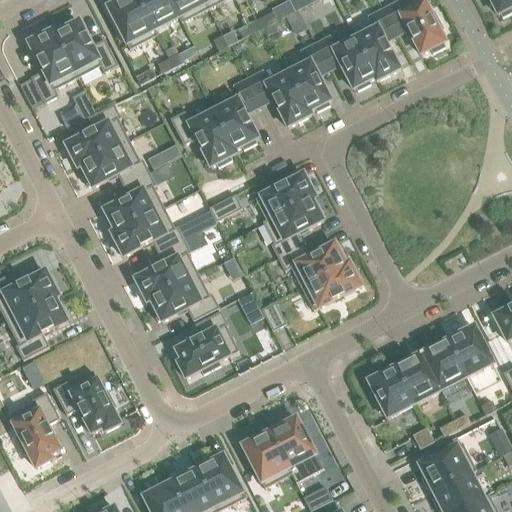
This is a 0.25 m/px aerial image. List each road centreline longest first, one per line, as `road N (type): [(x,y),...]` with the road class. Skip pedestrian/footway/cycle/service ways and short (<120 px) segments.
road 1 (residential): [(175,437),(56,217)]
road 2 (residential): [(333,156),(337,142),(511,52)]
road 3 (residential): [(333,156),(407,308)]
road 4 (residential): [(385,511),(310,360)]
road 5 (residential): [(310,360),(175,437)]
road 6 (residential): [(175,437),(45,505)]
road 7 (residential): [(56,217),(0,105)]
